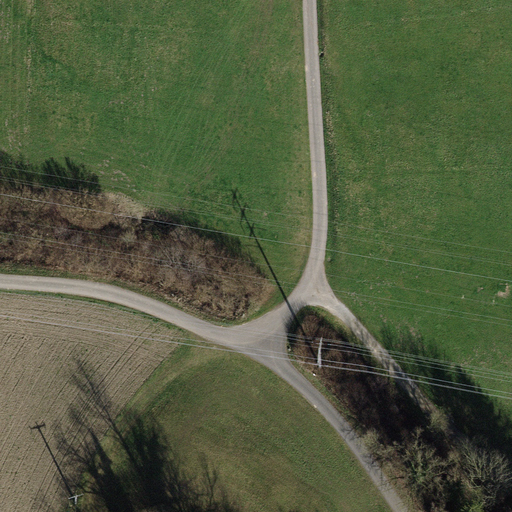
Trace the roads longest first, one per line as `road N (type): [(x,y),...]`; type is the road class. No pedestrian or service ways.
road 1 (unclassified): [(310,0),(320,202),(313,286),(249,347)]
road 2 (track): [(313,286),(511,481)]
road 3 (residential): [(249,347),(125,296),(0,281)]
road 4 (residential): [(406,511),(330,413),(249,347)]
